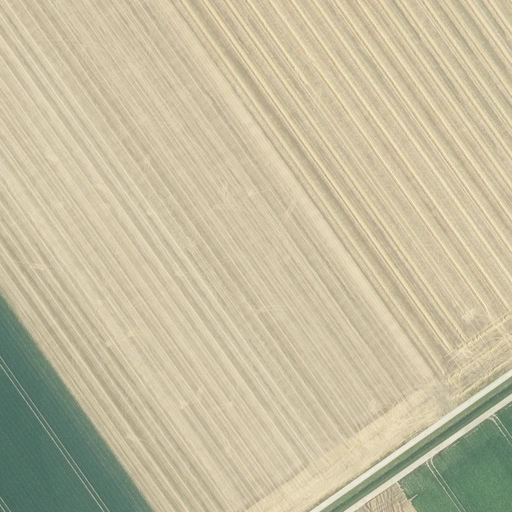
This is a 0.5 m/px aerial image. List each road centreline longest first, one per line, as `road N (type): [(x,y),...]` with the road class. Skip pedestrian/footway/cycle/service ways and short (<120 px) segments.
road 1 (track): [(313,511),(511,372)]
road 2 (track): [(511,396),(348,511)]
